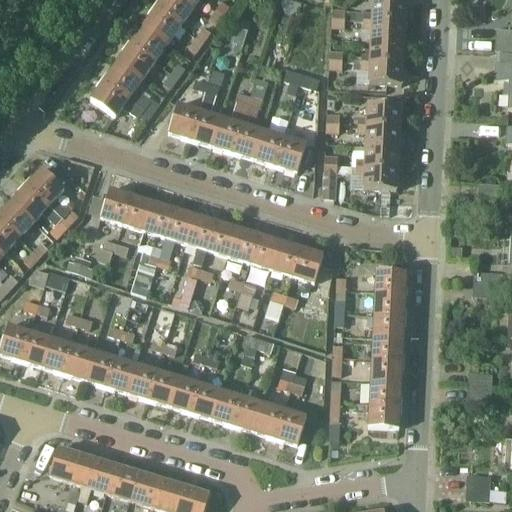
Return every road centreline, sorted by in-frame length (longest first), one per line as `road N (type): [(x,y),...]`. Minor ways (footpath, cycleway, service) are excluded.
road 1 (residential): [(22,130),(334,227),(425,239)]
road 2 (residential): [(246,509),(242,484),(227,470),(26,410)]
road 3 (residential): [(417,485),(425,239)]
road 4 (residential): [(425,239),(440,0)]
road 5 (residential): [(417,485),(246,509)]
road 6 (residential): [(22,130),(111,0)]
